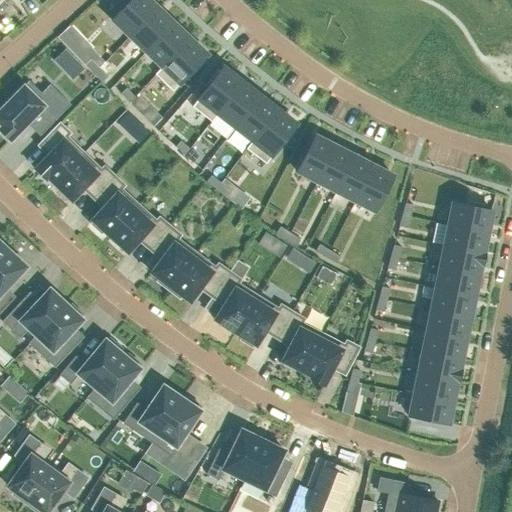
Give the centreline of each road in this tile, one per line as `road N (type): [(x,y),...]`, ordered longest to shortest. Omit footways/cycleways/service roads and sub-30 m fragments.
road 1 (residential): [(466,476),(344,436),(223,376),(103,293),(0,191)]
road 2 (residential): [(222,0),(317,74),(400,119),(511,161)]
road 3 (residential): [(511,280),(466,476)]
